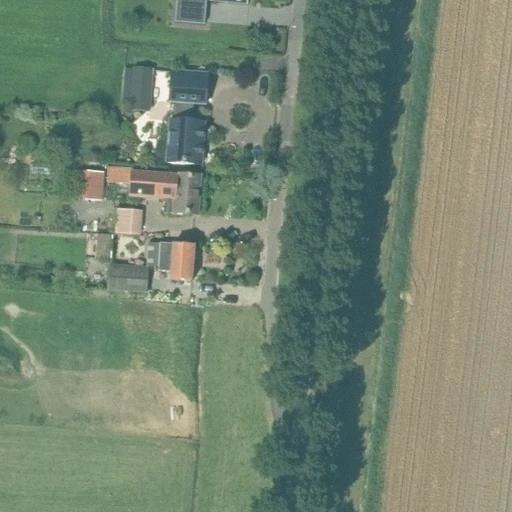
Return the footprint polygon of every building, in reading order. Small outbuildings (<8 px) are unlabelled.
[(187,0),(188,2),(178,1),(176,25),(203,27),(206,4),(248,8),(248,0),(187,0)] [(151,51),(150,68),(167,69),(167,65),(182,66),(183,53),(151,51)] [(135,71),(132,112),(152,113),(155,72),(135,71)] [(205,106),(207,75),(171,73),(169,103),(173,103),(172,122),(170,122),(166,164),(201,167),(204,124),(192,124),(193,105),(205,106)] [(126,149),(125,162),(145,164),(146,150),(126,149)] [(131,172),(131,170),(108,169),(107,183),(130,185),(129,198),(165,200),(164,214),(177,215),(197,217),(200,178),(180,176),(177,176),(177,177),(131,172)] [(71,200),(80,201),(102,202),(104,174),(82,172),(74,172),(71,200)] [(137,235),(139,212),(121,211),(120,235),(137,235)] [(98,242),(97,259),(110,259),(112,243),(112,236),(99,235),(98,242)] [(191,283),(194,247),(160,245),(158,272),(170,273),(170,282),(191,283)] [(146,294),(148,269),(110,267),(108,291),(146,294)]
